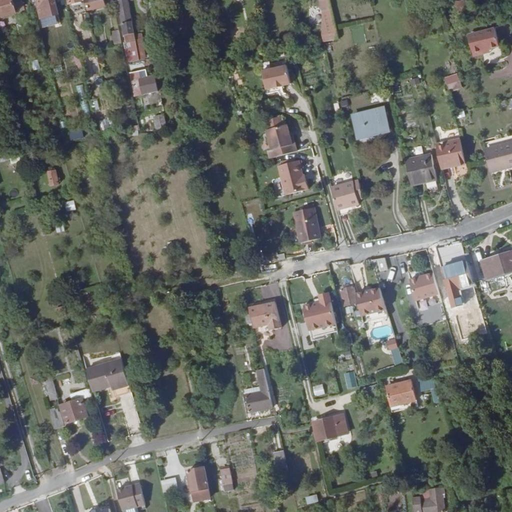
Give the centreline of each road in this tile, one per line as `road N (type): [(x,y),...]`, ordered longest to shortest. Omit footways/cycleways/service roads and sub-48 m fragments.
road 1 (residential): [(511,210),(286,269)]
road 2 (residential): [(42,485),(0,355)]
